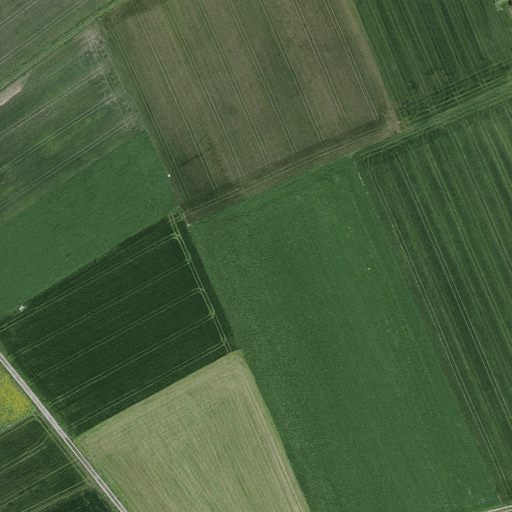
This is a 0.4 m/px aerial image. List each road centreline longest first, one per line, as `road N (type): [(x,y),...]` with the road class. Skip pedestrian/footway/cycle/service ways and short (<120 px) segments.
road 1 (track): [(0,356),(124,511)]
road 2 (track): [(0,88),(123,0)]
